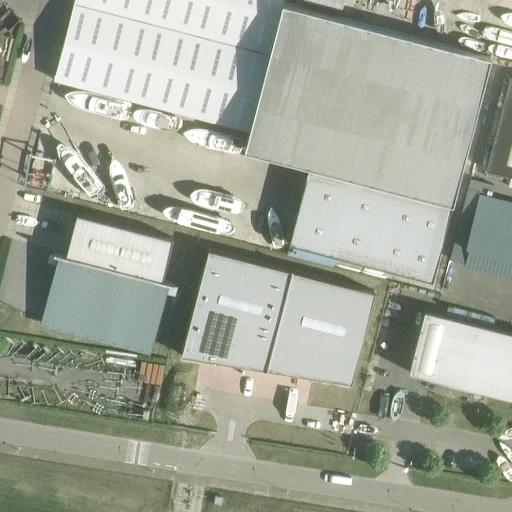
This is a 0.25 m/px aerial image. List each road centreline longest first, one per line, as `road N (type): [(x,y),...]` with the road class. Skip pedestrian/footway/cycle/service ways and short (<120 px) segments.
road 1 (unclassified): [(0,431),(471,511)]
road 2 (unclassified): [(0,203),(52,0)]
